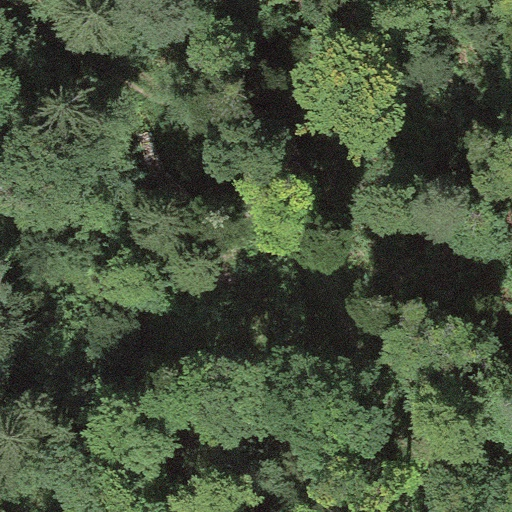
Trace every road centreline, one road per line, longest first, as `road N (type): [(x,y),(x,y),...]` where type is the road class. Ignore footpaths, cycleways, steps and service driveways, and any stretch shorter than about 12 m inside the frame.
road 1 (track): [(79,0),(220,107),(378,266),(511,453)]
road 2 (track): [(258,144),(304,241),(306,261),(280,286),(0,162)]
